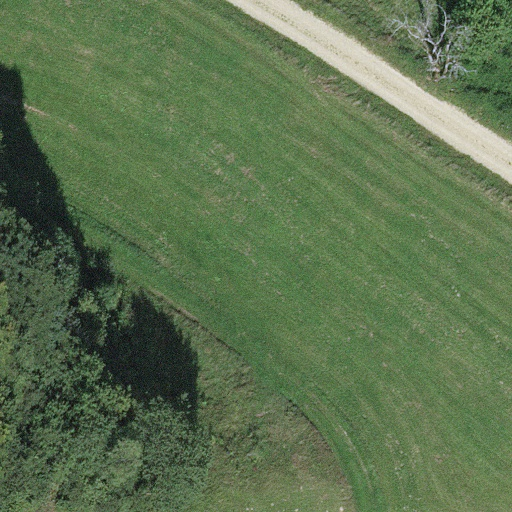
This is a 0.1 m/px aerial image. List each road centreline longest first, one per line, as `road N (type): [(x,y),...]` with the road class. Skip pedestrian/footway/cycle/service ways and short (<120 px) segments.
road 1 (track): [(373,511),(341,446),(292,393),(52,242),(0,222)]
road 2 (track): [(260,0),(511,157)]
